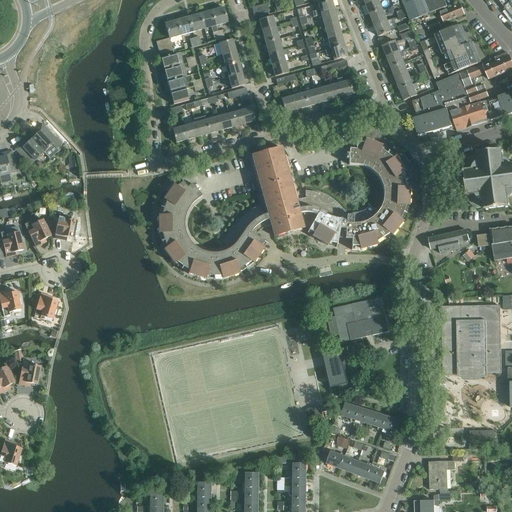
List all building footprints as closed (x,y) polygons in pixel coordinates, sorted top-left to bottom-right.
[(318,4),(321,15),(335,12),(331,0),(318,4)] [(376,0),(366,4),(370,15),(383,10),(379,0),(376,0)] [(447,7),(444,0),(402,0),(410,21),(435,12),(447,7)] [(511,0),(498,0),(505,9),(511,2),(511,0)] [(252,8),(253,13),(268,9),(266,4),(252,8)] [(460,4),(448,9),(440,12),(444,23),(452,20),(465,14),(460,4)] [(223,8),(212,11),(216,26),(228,23),(223,8)] [(268,9),(253,13),(255,18),(269,14),(268,9)] [(299,17),(300,21),(306,20),(305,15),(302,16),(300,9),(295,10),(297,15),(298,14),(299,17)] [(370,15),(375,26),(388,21),(383,10),(370,15)] [(208,12),(200,14),(204,29),(211,27),(213,33),(215,41),(220,40),(217,32),(216,26),(212,11),(208,12)] [(321,15),(324,27),(338,23),(335,12),(321,15)] [(200,14),(188,17),(192,32),(204,29),(200,14)] [(259,20),(262,31),(276,28),(272,16),(259,20)] [(188,17),(177,21),(181,36),(192,32),(188,17)] [(165,24),(169,38),(169,39),(181,36),(177,21),(166,24),(166,23),(165,24)] [(388,21),(375,26),(379,37),(392,32),(388,21)] [(439,22),(427,26),(429,31),(441,27),(439,22)] [(324,27),(327,38),(341,34),(338,23),(324,27)] [(398,28),(400,33),(410,29),(408,24),(398,28)] [(435,35),(439,45),(462,36),(458,26),(450,29),(435,35)] [(262,31),(265,43),(279,39),(277,33),(281,31),(280,27),(276,28),(262,31)] [(401,35),(403,41),(413,37),(411,31),(401,35)] [(329,43),(330,49),(344,46),(341,34),(327,38),(323,39),(324,44),(329,43)] [(443,55),(447,53),(466,45),(462,36),(439,45),(443,55)] [(169,38),(156,42),(158,48),(171,45),(169,39),(169,38)] [(265,43),(268,54),(282,50),(279,39),(265,43)] [(219,43),(222,55),(235,51),(232,40),(219,43)] [(423,50),(423,51),(429,49),(428,47),(425,41),(420,43),(423,50)] [(383,47),(387,58),(404,51),(403,46),(398,48),(396,42),(383,47)] [(451,63),(474,54),(470,44),(466,45),(447,53),(451,63)] [(171,45),(158,48),(160,54),(173,51),(171,45)] [(344,46),(330,49),(326,51),(327,55),(332,54),(334,61),(347,57),(344,46)] [(423,51),(427,61),(433,59),(429,49),(423,51)] [(268,54),(272,66),(285,62),(282,50),(268,54)] [(222,55),(225,66),(239,63),(235,51),(222,55)] [(387,58),(391,68),(404,63),(402,57),(406,55),(404,51),(387,58)] [(160,58),(164,70),(183,65),(180,53),(160,58)] [(315,53),(310,55),(313,66),(318,64),(315,53)] [(486,73),(489,80),(511,70),(511,61),(510,56),(508,53),(495,58),(496,62),(484,67),(486,73)] [(451,63),(445,65),(449,75),(464,69),(478,64),(474,54),(451,63)] [(427,61),(431,71),(437,69),(433,59),(427,61)] [(346,60),(332,64),(334,70),(348,66),(346,60)] [(285,62),(272,66),(275,77),(288,73),(285,62)] [(223,79),(228,78),(242,74),(239,63),(225,66),(227,73),(221,74),(223,79)] [(391,68),(396,79),(413,72),(411,68),(407,70),(404,63),(391,68)] [(167,82),(185,77),(187,76),(183,65),(164,70),(167,82)] [(470,70),(473,79),(486,73),(483,65),(470,70)] [(437,69),(431,71),(434,78),(439,76),(437,69)] [(470,70),(459,74),(465,89),(475,85),(473,79),(470,70)] [(396,79),(400,90),(413,85),(410,79),(415,77),(413,72),(396,79)] [(242,74),(228,78),(231,89),(245,85),(242,74)] [(413,119),(418,137),(441,130),(441,133),(456,128),(449,113),(471,106),(470,104),(471,104),(465,89),(459,74),(436,83),(439,91),(419,99),(419,100),(412,102),(417,118),(413,119)] [(170,94),(185,89),(189,88),(185,77),(167,82),(170,94)] [(289,83),(287,77),(276,80),(277,86),(289,83)] [(349,81),(338,84),(341,97),(353,94),(349,81)] [(338,84),(326,87),(330,101),(341,97),(338,84)] [(413,85),(400,90),(404,101),(417,96),(415,89),(418,88),(416,84),(413,85)] [(478,92),(475,85),(465,89),(468,96),(478,92)] [(326,87),(315,90),(319,104),(330,101),(326,87)] [(246,88),(235,91),(236,97),(247,94),(246,88)] [(185,89),(170,94),(173,105),(189,101),(185,89)] [(486,89),(478,92),(468,96),(471,104),(489,97),(486,89)] [(315,90),(304,93),(307,107),(319,104),(315,90)] [(511,92),(472,106),(449,113),(456,128),(457,132),(511,113),(511,92)] [(304,93),(292,97),(296,110),(307,107),(304,93)] [(296,110),(292,97),(281,100),(285,113),(296,110)] [(180,113),(178,107),(167,110),(168,116),(180,113)] [(251,108),(240,111),(244,124),(255,121),(251,108)] [(240,111),(229,114),(233,128),(244,124),(240,111)] [(229,114),(218,117),(221,131),(233,128),(229,114)] [(194,118),(195,123),(199,137),(210,134),(206,120),(200,122),(199,117),(194,118)] [(218,117),(206,120),(210,134),(221,131),(218,117)] [(195,123),(184,127),(187,140),(199,137),(195,123)] [(40,132),(31,140),(43,153),(52,145),(57,151),(62,146),(42,124),(36,130),(37,129),(40,132)] [(187,140),(184,127),(172,130),(176,143),(187,140)] [(43,153),(31,140),(23,147),(21,145),(22,144),(21,144),(15,149),(30,165),(43,153)] [(361,166),(364,167),(373,143),(365,140),(365,141),(364,143),(357,143),(357,142),(356,142),(356,150),(355,165),(358,165),(361,166)] [(372,172),(389,151),(388,151),(386,154),(380,149),(381,147),(382,147),(382,146),(373,143),(364,167),(367,168),(370,170),(372,172)] [(239,221),(237,223),(255,236),(258,233),(260,231),(262,229),(267,226),(271,225),(274,237),(304,228),(303,228),(305,227),(307,227),(308,227),(310,228),(308,231),(309,231),(314,234),(313,236),(312,236),(312,237),(327,246),(328,245),(329,243),(336,244),(335,247),(336,248),(338,239),(337,239),(342,215),(343,215),(343,212),(339,207),(334,202),(327,198),(321,195),(313,193),(305,192),(306,191),(305,191),(303,201),(296,203),(281,148),(252,156),(267,211),(263,212),(260,206),(254,208),(248,212),(243,216),(239,221)] [(464,175),(465,175),(467,193),(466,193),(467,196),(470,196),(471,204),(476,208),(484,207),(486,211),(489,210),(509,208),(507,196),(509,196),(511,194),(511,192),(511,165),(511,166),(511,163),(509,162),(507,160),(505,160),(504,151),(501,151),(501,150),(499,150),(499,151),(482,153),(481,152),(479,153),(479,154),(478,154),(478,156),(470,157),(463,164),(464,172),(464,175)] [(6,156),(0,157),(0,176),(17,172),(13,157),(12,151),(4,153),(5,153),(6,156)] [(377,176),(378,178),(400,164),(395,157),(394,157),(395,157),(393,159),(387,154),(389,151),(372,172),(375,174),(377,176)] [(381,184),(382,186),(407,180),(404,180),(402,173),(404,172),(405,172),(400,164),(378,178),(380,181),(381,184)] [(383,193),(383,196),(409,197),(409,188),(406,188),(404,181),(407,180),(382,186),(382,187),(383,190),(383,193)] [(174,185),(169,192),(190,207),(191,205),(194,203),(196,201),(187,188),(183,182),(182,183),(176,187),(174,186),(174,185)] [(189,187),(187,188),(196,201),(202,197),(192,184),(192,185),(191,186),(190,185),(190,186),(189,187),(188,187),(189,187)] [(161,207),(161,208),(186,216),(187,212),(188,210),(190,207),(169,192),(163,200),(164,200),(166,201),(164,208),(161,207)] [(382,202),(381,205),(406,214),(403,213),(405,206),(408,206),(409,206),(409,197),(383,196),(383,199),(382,202)] [(369,206),(397,229),(403,222),(402,221),(402,222),(400,220),(403,213),(406,214),(381,205),(380,208),(379,210),(377,213),(369,206)] [(366,209),(364,210),(385,241),(383,238),(389,234),(391,235),(391,236),(397,229),(369,206),(367,208),(366,209)] [(158,216),(158,225),(184,225),(184,222),(185,219),(186,216),(161,208),(164,209),(162,216),(159,216),(158,216)] [(361,212),(359,213),(369,248),(377,245),(376,242),(382,238),(384,241),(385,241),(364,210),(363,211),(361,212)] [(353,214),(353,216),(352,239),(351,247),(352,247),(359,247),(360,249),(360,250),(369,248),(359,213),(357,213),(355,213),(352,213),(352,214),(353,214)] [(54,219),(55,219),(57,219),(58,219),(54,239),(62,240),(61,240),(62,237),(73,239),(75,231),(76,232),(77,226),(76,226),(77,221),(65,219),(66,215),(59,214),(57,214),(55,214),(52,214),(53,219),(54,219)] [(342,216),(343,215),(342,215),(337,239),(338,239),(338,237),(342,237),(345,237),(345,239),(346,239),(347,239),(348,239),(349,239),(350,239),(352,239),(353,216),(346,216),(346,217),(342,216)] [(24,225),(36,248),(43,244),(42,244),(40,241),(51,236),(48,230),(49,229),(46,224),(45,224),(43,220),(32,225),(31,222),(24,225)] [(237,223),(231,232),(258,256),(263,249),(260,247),(264,243),(267,245),(267,244),(255,236),(237,223)] [(161,242),(186,233),(185,230),(184,227),(184,225),(158,225),(158,234),(159,234),(159,233),(162,233),(164,240),(161,242)] [(6,230),(6,232),(0,233),(6,258),(14,256),(13,256),(12,253),(24,250),(22,243),(23,243),(22,237),(21,237),(19,232),(18,228),(16,227),(8,229),(6,230)] [(477,236),(478,248),(492,246),(495,262),(511,258),(511,227),(490,230),(491,234),(477,236)] [(429,239),(431,250),(439,248),(441,254),(460,249),(459,244),(469,241),(467,230),(429,239)] [(225,240),(231,248),(246,269),(247,269),(245,266),(251,261),(253,263),(252,263),(253,264),(258,256),(231,232),(228,236),(226,238),(224,240),(222,241),(223,242),(223,241),(225,240)] [(164,250),(169,257),(190,242),(188,239),(187,237),(186,233),(161,242),(164,241),(167,248),(165,250),(164,249),(164,250)] [(181,269),(197,248),(194,246),(192,244),(190,242),(169,257),(175,264),(177,262),(183,266),(181,269)] [(188,274),(198,277),(205,252),(202,251),(199,250),(197,248),(181,269),(182,270),(183,267),(190,271),(189,274),(188,273),(188,274)] [(226,251),(223,252),(231,276),(239,274),(239,273),(238,271),(244,266),(246,269),(231,248),(228,250),(226,251)] [(470,251),(463,256),(468,262),(475,257),(470,251)] [(205,252),(198,277),(205,279),(206,279),(205,279),(206,276),(214,276),(214,280),(214,253),(210,253),(208,253),(205,252)] [(217,253),(214,253),(214,280),(214,276),(222,276),(222,279),(231,276),(223,252),(220,253),(217,253)] [(6,291),(0,292),(0,302),(4,317),(10,316),(10,312),(21,310),(20,304),(21,304),(20,299),(19,299),(17,292),(5,295),(5,291),(6,291)] [(48,296),(49,296),(41,294),(33,318),(40,320),(41,316),(52,320),(54,315),(55,315),(57,310),(55,309),(58,302),(46,299),(47,296),(48,296)] [(336,317),(341,343),(352,340),(348,325),(356,323),(357,325),(386,318),(381,298),(352,305),(354,313),(336,317)] [(441,306),(441,326),(442,374),(458,373),(458,377),(465,378),(470,378),(475,378),(483,377),(487,376),(487,373),(501,372),(500,305),(441,306)] [(18,385),(26,387),(26,386),(25,386),(26,383),(37,385),(39,378),(40,378),(41,373),(40,372),(41,367),(29,365),(30,361),(23,360),(18,385)] [(337,386),(339,393),(352,390),(345,360),(327,364),(330,376),(332,376),(334,381),(331,382),(333,387),(337,386)] [(0,393),(7,390),(6,391),(4,388),(15,383),(11,376),(13,375),(10,370),(9,371),(7,366),(0,369),(0,393)] [(349,421),(355,423),(360,408),(346,404),(342,416),(350,419),(349,421)] [(323,419),(320,407),(308,410),(311,422),(323,419)] [(364,423),(369,425),(373,412),(360,408),(355,423),(361,425),(360,427),(363,427),(364,423)] [(376,430),(382,432),(387,417),(373,412),(369,425),(377,428),(376,430)] [(387,417),(382,432),(388,433),(389,431),(397,434),(400,421),(387,417)] [(340,435),(342,427),(333,424),(331,432),(340,435)] [(494,443),(494,431),(470,431),(470,444),(494,443)] [(26,455),(20,453),(22,449),(10,446),(11,443),(12,443),(13,442),(5,440),(0,454),(0,465),(4,466),(5,463),(16,466),(17,464),(23,466),(26,455)] [(354,449),(362,451),(364,445),(355,443),(354,449)] [(327,464),(340,469),(346,455),(340,453),(339,455),(331,452),(327,464)] [(395,456),(382,452),(381,459),(394,462),(395,456)] [(340,469),(354,474),(358,462),(351,459),(351,457),(346,455),(340,469)] [(429,462),(430,490),(448,489),(447,471),(455,470),(455,462),(463,462),(463,456),(453,457),(453,462),(447,462),(429,462)] [(354,474),(367,479),(372,465),(364,462),(363,464),(358,462),(354,474)] [(290,472),(290,478),(305,478),(305,464),(292,464),(292,472),(290,472)] [(372,465),(367,479),(380,484),(385,472),(377,469),(378,467),(372,465)] [(242,482),(242,488),(258,488),(258,474),(245,474),(245,482),(242,482)] [(292,484),(292,492),(305,493),(305,478),(290,478),(290,484),(292,484)] [(195,493),(195,498),(210,498),(211,484),(197,483),(197,493),(195,493)] [(244,492),(244,502),(257,502),(258,488),(242,488),(242,492),(244,492)] [(230,500),(236,500),(239,500),(239,492),(230,492),(230,500)] [(289,500),(289,507),(305,507),(305,493),(292,492),(292,500),(289,500)] [(148,503),(148,507),(163,507),(163,493),(150,493),(150,503),(148,503)] [(438,495),(438,496),(435,496),(434,497),(434,501),(414,502),(414,511),(434,511),(435,507),(438,507),(439,505),(439,501),(451,501),(451,495),(438,495)] [(197,502),(197,511),(199,511),(210,511),(210,498),(195,498),(195,502),(197,502)] [(242,511),(241,511),(257,511),(257,502),(244,502),(244,511),(242,511)]
